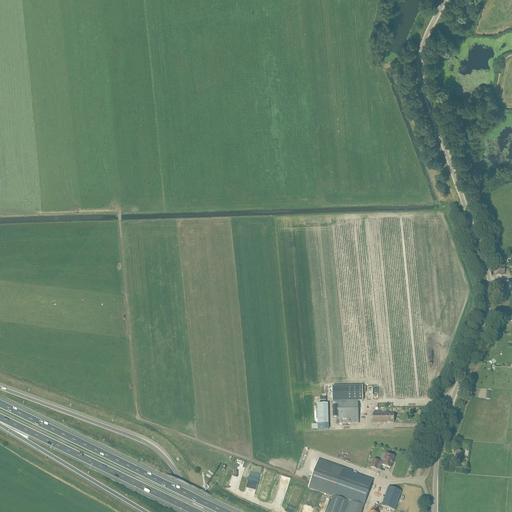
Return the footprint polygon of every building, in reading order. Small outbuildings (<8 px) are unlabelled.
[(511,284),(504,282),(499,295),(507,298),(511,284)] [(363,386),(332,386),(332,402),(334,402),(334,405),(337,405),(337,408),(337,420),(338,424),(358,423),(358,401),(363,401),(363,386)] [(328,404),(317,404),(318,424),(328,424),(328,404)] [(373,423),(389,423),(394,423),(394,414),(388,414),(388,413),(373,413),(373,423)] [(463,452),(461,452),(457,450),(454,461),(460,462),(463,452)] [(371,467),(372,467),(377,469),(379,464),(382,465),(390,468),(392,463),(392,461),(393,462),(395,457),(386,453),(383,461),(382,462),(379,461),(374,459),(371,467)] [(304,457),(294,484),(333,498),(328,511),(361,511),(372,481),(368,479),(343,471),(344,468),(319,459),(305,454),(304,457)] [(255,494),(262,467),(253,464),(246,492),(255,494)] [(402,492),(388,487),(382,506),(395,510),(402,492)]
